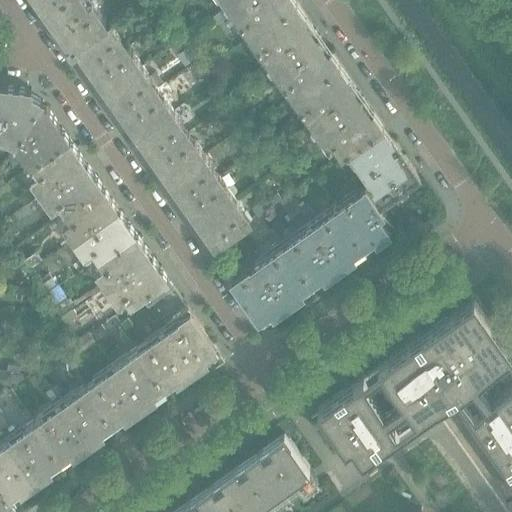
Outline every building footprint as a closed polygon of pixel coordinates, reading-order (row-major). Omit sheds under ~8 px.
[(107,23),(90,0),(37,0),(43,8),(44,7),(49,14),(48,15),(54,23),(55,22),(60,30),(59,30),(70,45),(69,46),(71,50),(107,23)] [(227,0),(251,34),(297,2),(295,0),(227,0)] [(325,52),(303,20),(302,19),(307,16),(297,2),(251,34),(295,95),(340,63),(330,49),(325,52)] [(212,16),(223,8),(220,4),(209,11),(212,16)] [(216,21),(226,14),(223,8),(212,16),(216,21)] [(200,21),(209,15),(205,10),(196,15),(200,21)] [(124,45),(117,36),(120,33),(111,21),(107,23),(71,50),(73,52),(78,49),(91,67),(124,45)] [(150,75),(142,64),(133,51),(130,54),(124,45),(91,67),(104,86),(103,87),(108,94),(109,93),(122,111),(154,89),(164,82),(156,70),(150,75)] [(195,60),(189,50),(186,47),(177,54),(186,67),(195,60)] [(369,114),(346,81),(345,81),(350,77),(340,63),(295,95),(338,157),(347,151),(383,125),(373,110),(369,114)] [(253,78),(266,69),(262,64),(250,73),(253,78)] [(257,83),(270,74),(266,69),(253,78),(257,83)] [(0,137),(17,145),(42,99),(31,93),(31,88),(0,83),(0,137)] [(182,121),(173,109),(164,96),(161,98),(154,89),(122,111),(136,131),(134,131),(138,137),(140,136),(153,155),(185,133),(179,124),(182,121)] [(69,137),(61,126),(46,105),(41,102),(43,100),(42,99),(17,145),(31,164),(33,164),(69,137)] [(299,138),(310,130),(306,125),(295,133),(299,138)] [(420,176),(399,146),(383,125),(347,151),(368,182),(365,184),(380,205),(406,186),(411,188),(417,184),(417,178),(420,176)] [(303,143),(313,136),(310,130),(299,138),(303,143)] [(213,165),(205,153),(195,139),(192,142),(185,133),(153,155),(166,174),(165,175),(169,181),(171,180),(184,199),(216,177),(210,168),(213,165)] [(102,184),(86,161),(69,137),(33,164),(40,174),(33,179),(52,205),(59,200),(65,210),(102,184)] [(257,148),(250,138),(243,144),(250,153),(257,148)] [(247,221),(240,211),(244,209),(225,182),(222,185),(216,177),(184,199),(197,218),(196,219),(200,224),(200,225),(202,224),(215,243),(230,233),(237,228),(244,223),(247,221)] [(135,230),(118,207),(102,184),(65,210),(72,220),(65,225),(85,253),(81,256),(87,264),(98,257),(135,230)] [(395,226),(380,205),(365,184),(336,205),(363,243),(375,235),(377,239),(395,226)] [(255,215),(270,205),(266,199),(251,209),(255,215)] [(301,210),(299,207),(295,202),(286,209),(292,217),(301,210)] [(314,213),(307,202),(299,207),(301,210),(307,218),(314,213)] [(28,203),(14,213),(19,220),(33,210),(28,203)] [(363,243),(336,205),(284,242),(312,279),(323,272),(326,275),(355,255),(352,251),(363,243)] [(14,213),(9,216),(15,223),(19,220),(14,213)] [(241,233),(248,228),(244,223),(237,228),(241,233)] [(167,276),(151,254),(135,230),(98,257),(104,265),(97,270),(123,307),(141,295),(167,276)] [(217,256),(237,243),(230,233),(215,243),(210,247),(217,256)] [(58,249),(66,244),(63,240),(55,246),(58,249)] [(312,279),(284,242),(259,260),(232,278),(259,317),(271,308),(274,312),(303,291),(301,287),(312,279)] [(41,262),(34,251),(22,260),(29,270),(41,262)] [(52,272),(38,281),(45,291),(59,282),(52,272)] [(148,306),(175,287),(167,276),(141,295),(148,306)] [(74,306),(59,284),(45,294),(60,315),(72,307),(74,306)] [(97,286),(89,291),(92,295),(100,290),(97,286)] [(225,358),(188,306),(171,318),(174,322),(139,347),(164,383),(176,375),(178,379),(207,359),(213,367),(225,358)] [(72,323),(77,313),(72,307),(60,315),(67,326),(72,323)] [(128,317),(121,322),(126,329),(133,324),(128,317)] [(63,350),(64,322),(46,321),(42,347),(63,350)] [(97,342),(92,335),(89,331),(72,343),(79,354),(97,342)] [(38,367),(41,347),(27,346),(24,365),(38,367)] [(164,383),(139,347),(87,383),(113,420),(124,412),(126,416),(156,395),(153,391),(164,383)] [(8,364),(6,372),(12,373),(20,374),(21,366),(8,364)] [(0,371),(0,380),(3,384),(11,385),(11,383),(12,378),(12,373),(6,372),(0,371)] [(12,378),(11,383),(16,383),(24,378),(24,374),(20,374),(12,373),(12,378)] [(60,391),(54,382),(50,385),(52,389),(56,394),(60,391)] [(113,420),(87,383),(35,420),(60,457),(72,449),(74,452),(104,432),(101,428),(113,420)] [(57,396),(56,394),(52,389),(48,392),(53,399),(57,396)] [(60,457),(35,420),(0,444),(0,477),(10,492),(20,485),(22,489),(52,468),(50,464),(60,457)] [(245,511),(246,511),(258,511),(266,507),(261,501),(271,495),(275,500),(290,490),(286,484),(295,477),(299,483),(314,473),(285,431),(169,511),(245,511)] [(10,492),(0,477),(0,511),(3,511),(5,511),(2,507),(13,499),(9,493),(10,492)]
